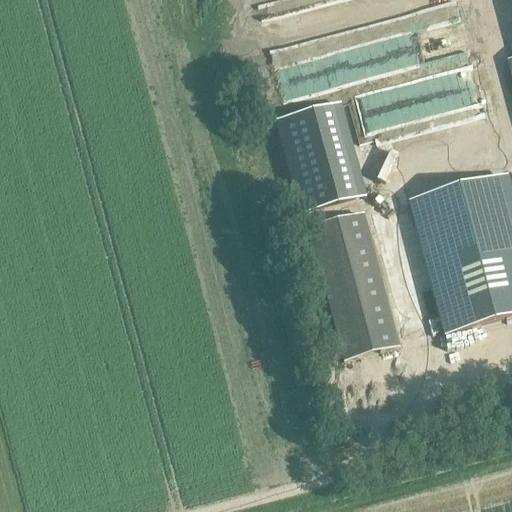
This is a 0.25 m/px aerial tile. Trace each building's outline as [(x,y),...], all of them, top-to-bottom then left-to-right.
[(416,23),(456,21),(455,7),(416,9),(416,23)] [(359,203),(334,110),(279,124),(304,218),(359,203)] [(410,206),(445,338),(511,320),(511,207),(505,181),(410,206)] [(398,351),(363,218),(308,233),(343,365),(398,351)] [(337,428),(358,422),(353,406),(332,412),(337,428)]
